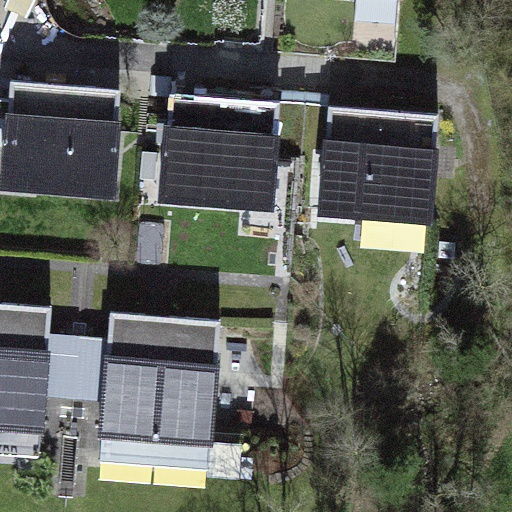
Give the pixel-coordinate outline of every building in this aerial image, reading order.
[(22,82),(18,188),(129,193),(133,87),(22,82)] [(184,96),(180,202),(291,207),(295,101),(184,96)] [(344,107),(339,213),(450,218),(455,112),(344,107)] [(0,309),(0,415),(47,417),(51,312),(0,309)] [(112,322),(108,428),(219,432),(223,327),(112,322)]
